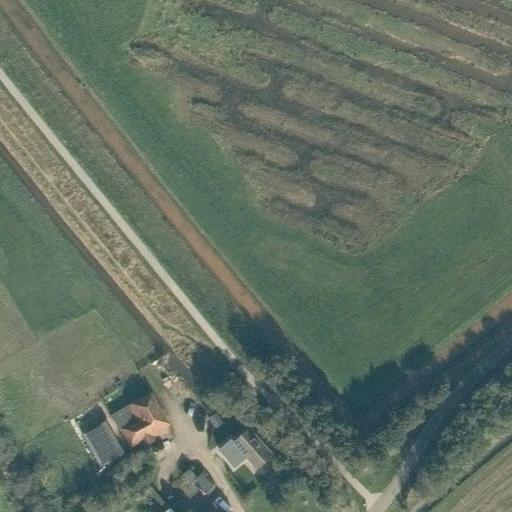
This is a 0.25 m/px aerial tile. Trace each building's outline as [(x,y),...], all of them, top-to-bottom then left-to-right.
[(135,426),(121,433),(129,449),(141,442),(144,447),(167,433),(169,425),(150,393),(125,408),(132,421),(135,426)] [(124,407),(110,416),(118,429),(132,421),(125,408),(124,407)] [(105,421),(91,428),(110,461),(123,454),(105,421)] [(229,440),(218,450),(233,467),(244,457),(254,469),(270,454),(247,429),(232,443),(229,440)] [(189,470),(182,475),(189,484),(196,478),(189,470)]
